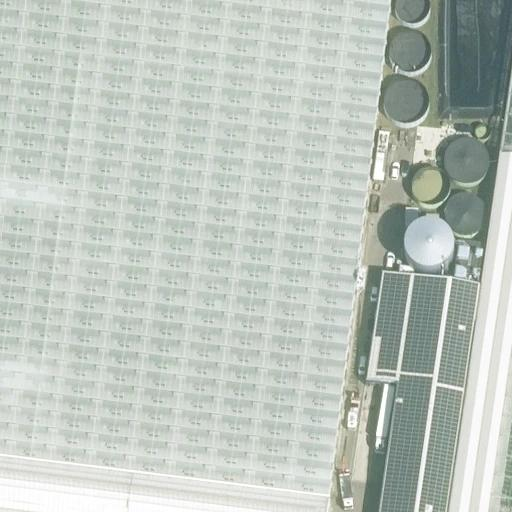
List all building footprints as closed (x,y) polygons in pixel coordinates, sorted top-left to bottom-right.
[(0,0),(0,472),(319,511),(327,511),(390,0),(0,0)] [(428,20),(430,14),(430,8),(429,2),(426,0),(399,0),(398,1),(396,6),(395,12),(397,18),(401,24),(407,27),(413,28),(419,27),(424,24),(428,20)] [(393,71),(397,74),(404,78),(412,78),(419,76),(426,72),(430,66),(432,56),(431,48),(427,41),(421,36),(414,34),(405,34),(398,37),(392,42),(389,49),(388,57),(389,65),(393,71)] [(450,511),(511,511),(511,78),(498,182),(490,235),(482,293),(450,511)] [(395,125),(403,127),(412,127),(419,124),(424,118),(428,111),(428,103),(426,96),(424,91),(418,86),(411,83),(403,83),(395,85),(388,91),(385,98),(383,106),(385,113),(389,120),(395,125)] [(475,132),(474,135),(474,138),(475,141),(477,143),(480,144),(483,145),(485,144),(489,141),(490,139),(490,136),(490,133),(488,131),(485,128),(482,128),(479,128),(477,130),(475,132)] [(378,135),(377,182),(407,183),(409,136),(378,135)] [(463,186),(472,186),(479,182),(485,176),(488,169),(488,161),(486,154),(480,147),(471,142),(462,142),(453,146),(447,152),(444,161),(444,170),(448,178),(455,184),(463,186)] [(409,188),(410,196),(415,204),(423,209),(433,209),(440,205),(445,199),(447,190),(445,182),(440,175),(432,172),(424,172),(417,175),(412,181),(409,188)] [(459,240),(469,239),(478,234),(483,226),(484,216),(481,207),(475,201),(467,197),(458,197),(449,202),(443,210),(441,219),(443,229),(450,236),(459,240)] [(417,230),(418,214),(406,213),(405,229),(417,230)] [(405,255),(405,264),(408,273),(414,280),(423,284),(432,285),(441,282),(448,276),(453,268),(454,258),(451,248),(444,241),(435,237),(425,236),(416,239),(409,246),(405,255)] [(383,279),(367,387),(399,391),(381,511),(450,511),(482,293),(383,279)] [(0,511),(319,511),(0,472),(0,511)]
